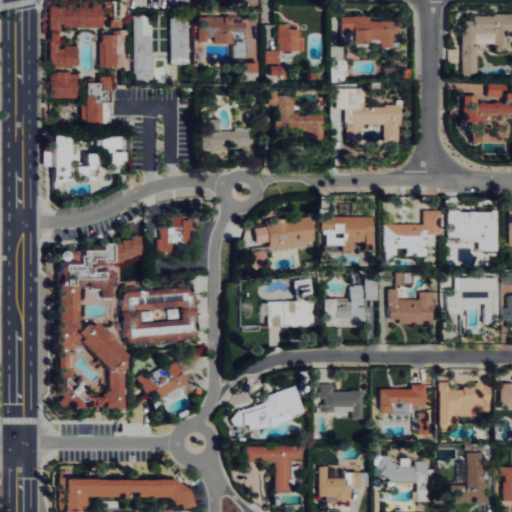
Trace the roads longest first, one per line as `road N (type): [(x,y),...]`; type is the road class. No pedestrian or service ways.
road 1 (secondary): [(19,443),(19,0)]
road 2 (residential): [(247,372),(309,357),(511,357)]
road 3 (residential): [(231,204),(217,239),(213,396),(198,424)]
road 4 (residential): [(19,223),(67,222),(168,184),(224,183)]
road 5 (residential): [(0,451),(19,443),(180,444)]
road 6 (residential): [(424,0),(431,17),(430,179)]
road 7 (residential): [(430,179),(310,178)]
